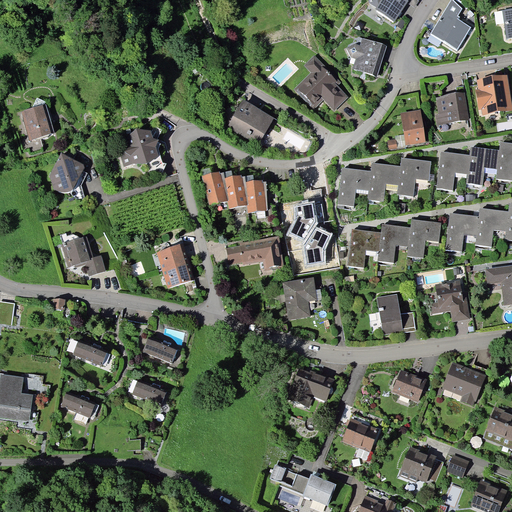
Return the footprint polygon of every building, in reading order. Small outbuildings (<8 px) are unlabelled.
[(410,3),(405,0),(369,0),(370,6),(396,25),(410,3)] [(464,14),(452,2),(433,37),(458,53),(474,28),(461,20),(464,14)] [(378,80),(389,49),(365,41),(362,48),(357,47),(349,52),(352,60),(357,62),(354,73),(378,80)] [(310,77),(296,90),(314,110),(324,102),(334,113),(349,99),(338,87),(341,85),(315,56),(302,68),(310,77)] [(511,99),(509,80),(478,85),(483,118),(511,113),(511,99)] [(467,96),(437,100),(441,126),(470,122),(467,96)] [(275,121),(244,104),(229,129),(259,147),(275,121)] [(48,108),(23,114),(31,144),(55,138),(48,108)] [(422,112),(402,115),(406,147),(427,144),(422,112)] [(129,152),(121,154),(126,169),(136,166),(150,166),(163,159),(159,152),(162,146),(156,143),(153,135),(140,133),(129,140),(125,141),(129,152)] [(395,141),(388,142),(389,151),(397,150),(395,141)] [(511,146),(502,145),(497,180),(511,182),(511,146)] [(500,153),(472,150),(467,186),(484,188),(487,170),(498,171),(500,153)] [(471,158),(442,155),(437,190),(455,193),(457,174),(468,176),(471,158)] [(85,168),(61,156),(50,177),(54,193),(65,197),(75,194),(87,173),(85,168)] [(432,164),(403,161),(402,169),(400,188),(399,196),(414,198),(417,180),(430,182),(432,164)] [(402,169),(373,166),(372,174),(370,192),(369,203),(386,205),(388,186),(400,188),(402,169)] [(372,174),(344,171),(339,207),(356,209),(358,191),(370,192),(372,174)] [(223,175),(204,179),(211,208),(230,204),(225,183),(223,175)] [(243,179),(225,183),(230,204),(231,211),(249,207),(245,188),(243,179)] [(264,184),(245,188),(249,207),(251,215),(269,211),(264,184)] [(509,214),(481,211),(477,247),(493,249),(495,230),(507,232),(509,214)] [(479,220),(451,216),(446,253),(463,255),(466,235),(477,237),(479,220)] [(443,225),(413,221),(411,231),(409,248),(408,258),(425,260),(428,243),(441,245),(443,225)] [(411,231),(383,227),(382,236),(379,253),(378,264),(394,267),(397,246),(409,248),(411,231)] [(382,236),(351,232),(347,267),(363,269),(366,251),(379,253),(382,236)] [(239,247),(228,249),(230,266),(266,261),(268,271),(285,268),(280,238),(239,243),(239,247)] [(87,239),(61,247),(69,270),(87,265),(91,278),(107,273),(103,258),(94,261),(87,239)] [(186,246),(158,254),(168,290),(196,282),(186,246)] [(511,269),(488,272),(489,286),(502,285),(505,307),(511,305),(511,269)] [(316,281),(285,285),(290,322),(311,319),(309,304),(319,303),(316,281)] [(466,283),(435,288),(439,314),(452,312),(454,323),(471,320),(466,283)] [(398,296),(377,299),(383,335),(416,329),(413,314),(401,316),(398,296)] [(67,302),(54,301),(53,311),(67,312),(67,302)] [(179,350),(150,338),(144,353),(172,365),(179,350)] [(110,354),(79,342),(73,357),(105,368),(110,354)] [(488,376),(454,363),(444,389),(477,403),(488,376)] [(336,383),(300,369),(292,389),(297,391),(293,403),(309,409),(314,397),(329,403),(336,383)] [(429,382),(403,371),(394,392),(421,403),(429,382)] [(25,380),(2,376),(0,388),(0,416),(30,421),(33,398),(23,396),(25,380)] [(170,393),(139,381),(133,395),(164,407),(170,393)] [(97,406),(67,394),(61,408),(92,420),(97,406)] [(511,414),(497,409),(487,433),(511,442),(511,414)] [(381,433),(351,422),(343,442),(373,454),(381,433)] [(438,459),(411,448),(401,472),(428,483),(438,459)] [(470,463),(454,457),(447,473),(463,479),(470,463)] [(287,470),(275,466),(271,478),(282,482),(287,470)] [(339,487),(314,476),(305,498),(331,508),(339,487)] [(501,511),(508,494),(480,484),(472,505),(489,511),(501,511)] [(394,511),(396,508),(366,497),(360,511),(394,511)]
